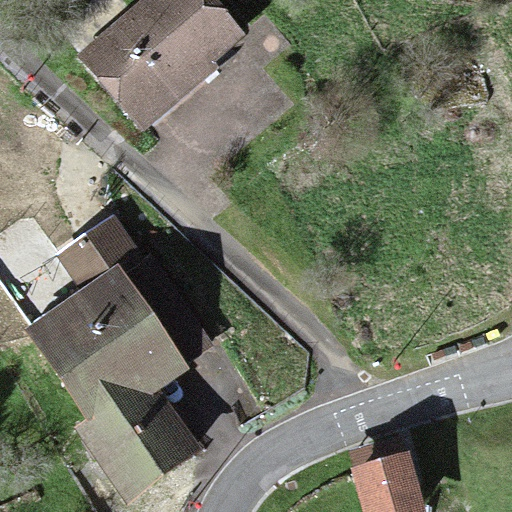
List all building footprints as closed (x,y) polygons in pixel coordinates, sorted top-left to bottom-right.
[(217,0),(138,0),(90,38),(140,103),(238,27),(217,0)] [(80,229),(96,254),(112,241),(127,231),(111,208),(80,229)] [(83,262),(96,254),(80,229),(66,238),(83,262)] [(137,247),(127,231),(112,241),(96,254),(108,270),(94,279),(39,315),(97,404),(87,410),(131,478),(191,437),(148,373),(208,330),(148,239),(137,247)] [(83,262),(94,279),(108,270),(96,254),(83,262)] [(425,511),(402,438),(353,454),(371,511),(425,511)]
